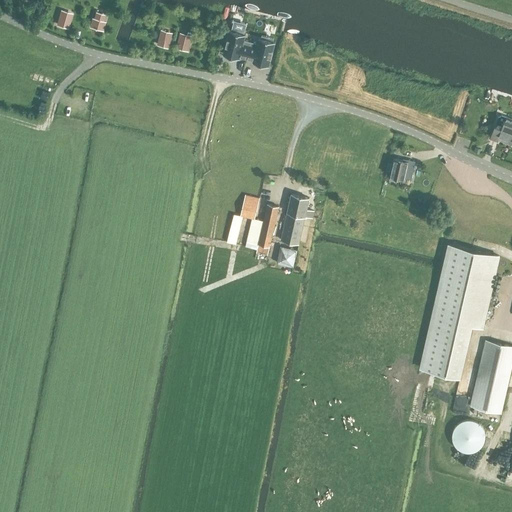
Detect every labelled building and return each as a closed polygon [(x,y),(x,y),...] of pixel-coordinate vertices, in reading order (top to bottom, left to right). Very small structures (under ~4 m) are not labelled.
[(61,9),(56,25),(69,28),(73,12),(61,9)] [(92,17),(89,26),(104,30),(106,21),(104,20),(106,14),(96,11),(94,18),(92,17)] [(160,28),(156,44),(169,47),(173,32),(160,28)] [(230,31),(223,55),(239,59),(239,57),(246,59),(251,42),(244,40),(245,35),(243,34),(244,32),(232,29),(231,31),(230,31)] [(180,31),(176,47),(189,50),(192,34),(180,31)] [(251,42),(246,59),(253,61),(253,62),(268,66),(274,42),(273,42),(273,39),(261,36),(261,39),(259,38),(257,44),(251,42)] [(57,82),(36,75),(33,85),(54,92),(57,82)] [(496,123),(491,138),(499,141),(501,134),(511,138),(511,137),(511,117),(506,116),(503,114),(499,116),(496,123)] [(405,176),(412,178),(415,160),(409,159),(408,160),(394,158),(391,174),(404,177),(405,176)] [(305,215),(312,217),(314,209),(308,208),(310,197),(292,193),(281,239),(299,243),(305,215)] [(246,194),(241,214),(255,218),(260,197),(246,194)] [(267,254),(279,206),(268,203),(256,252),(267,254)] [(443,270),(421,366),(423,366),(459,374),(471,323),(483,326),(500,254),(468,247),(449,243),(443,270)] [(280,244),(279,262),(295,264),(297,246),(280,244)] [(471,404),(502,412),(511,367),(511,344),(486,338),(471,404)] [(467,410),(469,403),(456,399),(454,405),(467,410)] [(481,450),(487,422),(459,416),(453,444),(481,450)]
